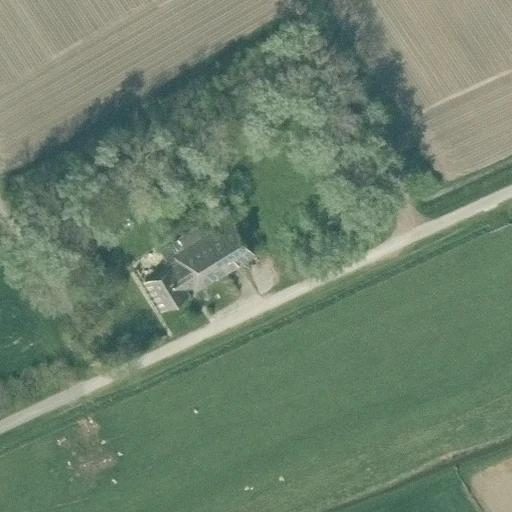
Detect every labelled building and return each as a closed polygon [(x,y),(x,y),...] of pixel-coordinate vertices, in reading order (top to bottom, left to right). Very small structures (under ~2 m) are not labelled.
[(286,65),(274,73),(279,81),(291,72),(286,65)] [(160,180),(155,183),(160,191),(159,191),(181,229),(191,223),(168,185),(165,187),(160,180)] [(171,265),(143,282),(159,310),(187,293),(184,289),(192,283),(195,288),(252,252),(231,217),(201,236),(195,226),(172,241),(160,248),(171,265)] [(172,241),(165,229),(153,236),(160,248),(172,241)] [(66,242),(56,248),(70,270),(79,265),(66,242)]
